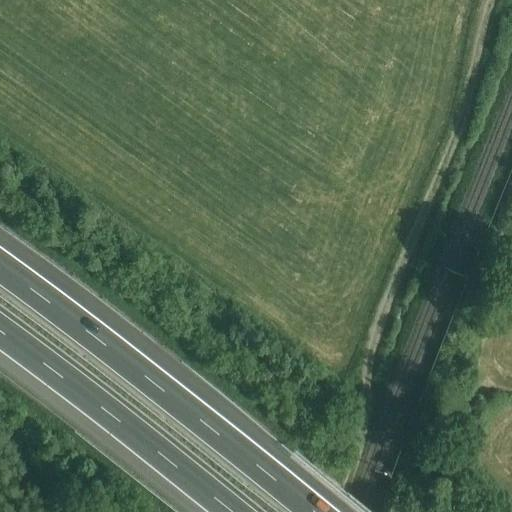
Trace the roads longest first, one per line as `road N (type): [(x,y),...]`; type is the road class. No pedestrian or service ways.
road 1 (track): [(334,511),(368,408),(368,343),(464,112),(487,0)]
road 2 (motorway): [(319,511),(0,261)]
road 3 (motorway): [(0,329),(236,511)]
